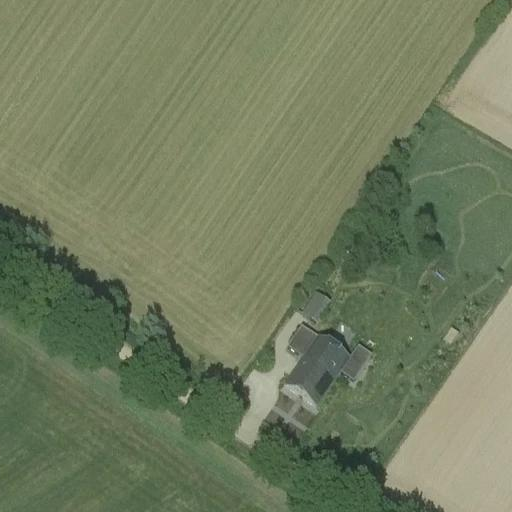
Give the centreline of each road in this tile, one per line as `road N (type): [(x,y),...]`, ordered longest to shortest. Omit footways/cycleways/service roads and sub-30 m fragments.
road 1 (track): [(224,415),(0,262)]
road 2 (unclassified): [(361,511),(224,415)]
